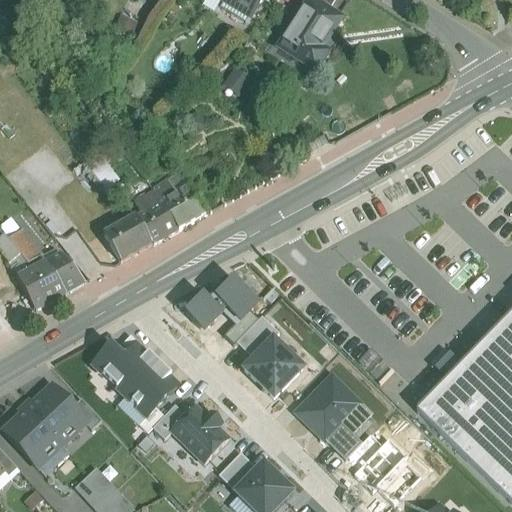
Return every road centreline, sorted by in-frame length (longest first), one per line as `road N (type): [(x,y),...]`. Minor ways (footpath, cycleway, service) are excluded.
road 1 (secondary): [(131,297),(511,79)]
road 2 (residential): [(131,297),(346,511)]
road 3 (secondary): [(0,369),(131,297)]
road 4 (residential): [(511,76),(404,0)]
